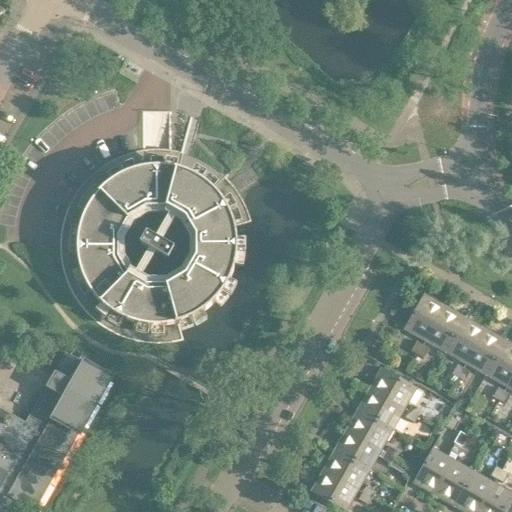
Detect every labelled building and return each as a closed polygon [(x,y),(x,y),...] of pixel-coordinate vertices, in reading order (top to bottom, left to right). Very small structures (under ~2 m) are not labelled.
[(59,240),(58,246),(60,264),(65,282),(73,298),(83,312),(97,325),(110,333),(125,339),(140,343),(153,345),(166,344),(174,342),(182,341),(181,339),(177,324),(182,323),(187,321),(192,319),(205,310),(216,299),(225,287),(231,273),(235,258),(235,242),(233,227),(250,222),(244,208),(237,195),(227,182),(214,170),(200,161),(184,154),(168,151),(159,150),(150,150),(141,151),(122,156),(104,165),(89,177),(76,192),(66,209),(60,228),(59,234),(59,240)] [(423,295),(403,330),(424,342),(444,307),(423,295)] [(424,342),(444,354),(464,319),(444,307),(424,342)] [(484,330),(464,319),(444,354),(465,365),(484,330)] [(465,365),(485,377),(505,342),(484,330),(465,365)] [(0,352),(6,356),(11,347),(0,340),(0,352)] [(485,377),(505,388),(511,376),(511,345),(505,342),(485,377)] [(410,352),(416,355),(421,346),(415,343),(410,352)] [(421,346),(416,355),(423,359),(428,350),(421,346)] [(0,511),(23,511),(26,508),(33,511),(35,511),(112,381),(65,354),(24,425),(0,410),(0,511)] [(450,375),(457,378),(462,369),(456,366),(450,375)] [(415,389),(380,369),(368,390),(403,410),(415,389)] [(462,369),(457,378),(464,382),(469,373),(462,369)] [(491,398),(498,402),(503,393),(496,389),(491,398)] [(403,410),(368,390),(357,411),(391,430),(403,410)] [(503,393),(498,402),(504,405),(509,396),(503,393)] [(417,418),(420,411),(411,406),(407,413),(417,418)] [(391,430),(357,411),(345,431),(380,451),(391,430)] [(413,424),(417,418),(407,413),(404,419),(413,424)] [(345,431),(333,451),(368,471),(380,451),(345,431)] [(448,454),(455,457),(460,448),(466,437),(459,433),(453,444),(454,444),(448,454)] [(388,447),(384,453),(394,459),(397,452),(388,447)] [(467,452),(460,448),(455,457),(461,461),(467,452)] [(411,484),(433,496),(452,461),(431,449),(411,484)] [(357,492),(368,471),(333,451),(322,472),(357,492)] [(390,465),(394,459),(384,453),(380,460),(390,465)] [(452,461),(433,496),(453,508),(473,473),(452,461)] [(399,473),(408,479),(413,472),(403,466),(399,473)] [(489,477),(495,481),(501,471),(494,467),(489,477)] [(507,475),(501,471),(495,481),(502,484),(507,475)] [(343,511),(344,511),(357,492),(322,472),(310,493),(343,511)] [(453,508),(460,511),(477,511),(493,485),(473,473),(453,508)] [(505,511),(511,500),(511,495),(493,485),(477,511),(505,511)] [(370,499),(374,493),(364,488),(361,494),(370,499)] [(367,506),(370,499),(361,494),(357,501),(367,506)]
